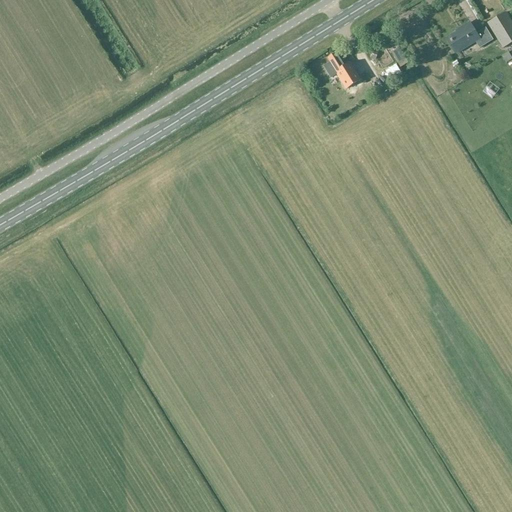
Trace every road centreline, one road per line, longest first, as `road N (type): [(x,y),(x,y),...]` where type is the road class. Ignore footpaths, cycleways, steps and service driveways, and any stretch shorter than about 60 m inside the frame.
road 1 (primary): [(0,224),(339,21)]
road 2 (unclassified): [(0,198),(326,2)]
